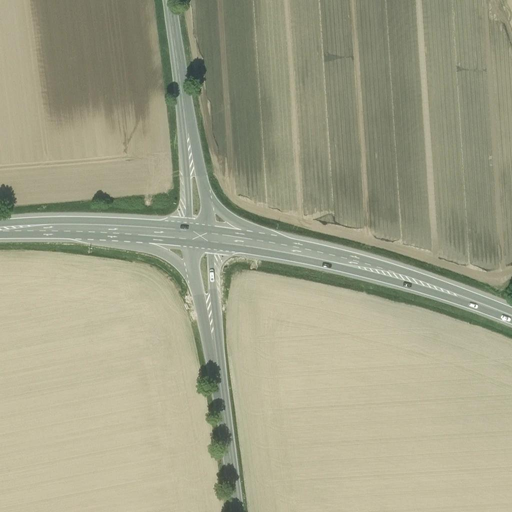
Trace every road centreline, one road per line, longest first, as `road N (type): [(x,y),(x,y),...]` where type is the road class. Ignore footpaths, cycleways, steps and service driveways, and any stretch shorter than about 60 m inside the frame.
road 1 (secondary): [(196,235),(334,259),(511,316)]
road 2 (tertiary): [(236,511),(196,235)]
road 3 (tertiary): [(196,235),(168,0)]
road 4 (secondary): [(0,229),(196,235)]
